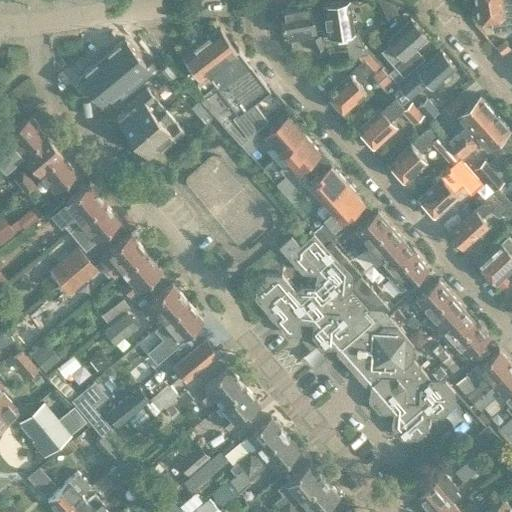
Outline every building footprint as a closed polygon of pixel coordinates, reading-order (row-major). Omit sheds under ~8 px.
[(357,30),(352,30),(348,0),(322,4),(327,36),(344,33),(346,41),(348,56),(352,55),(368,53),(363,44),(357,30)] [(511,0),(473,0),(474,5),(472,7),(473,14),(476,16),(476,20),(491,18),(492,31),(504,29),(511,27),(511,0)] [(294,35),(314,32),(310,6),(279,11),(279,12),(275,13),(277,22),(280,21),(282,37),(284,36),(285,45),(296,44),(294,35)] [(390,43),(381,50),(388,59),(403,75),(423,57),(415,48),(427,37),(417,26),(414,23),(410,19),(387,39),(390,43)] [(230,38),(227,38),(218,27),(192,46),(193,47),(181,56),(199,79),(206,73),(217,88),(218,87),(218,88),(249,64),(237,48),(235,49),(234,47),(234,44),(230,38)] [(309,39),(315,50),(325,45),(319,34),(309,39)] [(119,39),(100,56),(124,83),(132,77),(137,85),(154,71),(148,63),(143,67),(119,39)] [(495,46),(503,54),(509,48),(502,40),(495,46)] [(432,87),(455,66),(440,49),(400,85),(408,94),(425,79),(432,87)] [(100,56),(79,75),(85,82),(84,86),(90,93),(93,92),(101,101),(114,91),(121,99),(137,85),(132,77),(124,83),(100,56)] [(358,81),(373,68),(364,58),(326,92),(342,110),(366,89),(358,81)] [(165,84),(177,73),(167,61),(154,71),(165,84)] [(254,100),(269,88),(249,64),(218,88),(238,112),(224,124),(241,143),(256,130),(255,128),(268,117),(254,100)] [(383,87),(392,80),(380,66),(371,74),(383,87)] [(174,77),(166,85),(174,93),(182,86),(174,77)] [(238,112),(218,88),(218,87),(217,88),(212,92),(210,89),(199,97),(224,124),(238,112)] [(132,137),(165,110),(147,88),(125,106),(127,109),(116,119),(132,137)] [(388,116),(409,98),(400,88),(394,93),(395,94),(357,127),(373,145),(396,125),(388,116)] [(444,108),(450,114),(463,102),(456,94),(443,106),(444,108)] [(457,146),(495,111),(481,95),(459,115),(466,123),(449,139),(457,146)] [(427,98),(418,106),(428,118),(437,110),(427,98)] [(199,116),(208,108),(199,99),(191,106),(199,116)] [(413,123),(423,114),(411,100),(401,109),(413,123)] [(360,104),(352,111),(360,120),(368,113),(360,104)] [(161,150),(183,131),(165,110),(132,137),(133,139),(133,142),(136,146),(140,147),(147,155),(158,146),(161,150)] [(487,147),(509,127),(495,111),(457,146),(463,153),(460,156),(463,159),(471,152),(468,150),(480,139),(487,147)] [(280,152),(303,132),(286,113),(261,135),(256,130),(241,143),(250,152),(258,145),(263,151),(273,143),(280,152)] [(22,152),(45,133),(30,114),(17,124),(14,124),(9,127),(9,131),(6,134),(9,137),(0,143),(0,145),(5,152),(0,155),(0,160),(5,167),(14,160),(13,158),(21,152),(22,152)] [(458,155),(458,154),(431,123),(424,128),(387,161),(403,179),(426,159),(419,151),(431,140),(450,162),(458,155)] [(292,174),(319,150),(303,132),(280,152),(289,162),(280,169),(285,176),(276,183),(284,193),(298,181),(292,174)] [(37,170),(61,151),(45,133),(22,152),(37,170)] [(53,189),(76,170),(61,151),(37,170),(53,189)] [(463,159),(460,156),(452,163),(472,184),(479,178),(463,159)] [(493,189),(503,180),(484,158),(474,167),(493,189)] [(324,202),(346,182),(329,163),(303,186),(298,181),(284,193),(293,202),(303,193),(309,200),(317,208),(324,201),(324,202)] [(454,190),(462,182),(449,167),(418,195),(434,213),(457,193),(454,190)] [(19,185),(29,177),(22,168),(12,177),(19,185)] [(28,195),(37,186),(29,177),(19,185),(28,195)] [(79,220),(102,201),(87,182),(64,201),(62,199),(49,210),(59,222),(72,211),(79,220)] [(332,227),(362,201),(346,182),(324,202),(331,210),(323,216),(332,227)] [(499,187),(493,192),(500,200),(511,213),(511,202),(506,195),(499,187)] [(481,216),(497,201),(490,193),(449,230),(462,245),(487,223),(481,216)] [(95,239),(118,220),(102,201),(79,220),(87,230),(79,236),(87,245),(95,239)] [(24,226),(40,212),(34,204),(17,219),(24,226)] [(367,243),(389,224),(376,210),(350,233),(356,239),(360,236),(367,243)] [(2,214),(0,216),(0,239),(13,229),(2,214)] [(324,245),(330,240),(335,235),(324,222),(313,232),(324,245)] [(375,261),(401,238),(389,224),(367,243),(363,247),(375,261)] [(121,270),(144,250),(128,231),(105,251),(106,252),(98,258),(106,267),(113,261),(121,270)] [(365,378),(369,384),(368,384),(368,399),(378,410),(392,411),(391,425),(401,437),(416,437),(427,427),(427,413),(442,414),(453,404),(453,390),(444,380),(429,379),(411,358),(412,344),(383,311),(388,307),(330,240),(324,245),(313,232),(313,231),(298,244),(289,234),(277,245),(301,272),(314,273),(314,286),(300,285),(294,290),(280,274),(265,273),(254,283),(253,297),(285,334),(297,335),(298,320),(312,321),(311,335),(321,346),(336,347),(337,346),(341,352),(339,355),(362,381),(365,378)] [(482,233),(466,247),(475,257),(490,243),(482,233)] [(511,238),(508,234),(477,262),(493,279),(502,271),(511,262),(511,238)] [(387,275),(413,252),(401,238),(375,261),(387,275)] [(59,279),(88,255),(77,243),(49,268),(51,270),(42,278),(49,286),(58,278),(59,279)] [(351,257),(358,252),(352,245),(346,251),(351,257)] [(137,289),(160,269),(144,250),(121,270),(128,278),(120,285),(129,295),(136,288),(137,289)] [(400,289),(426,266),(413,252),(387,275),(400,289)] [(70,291),(98,267),(88,255),(59,279),(70,291)] [(511,288),(511,283),(502,271),(493,279),(506,294),(511,288)] [(428,312),(449,293),(437,278),(411,301),(417,308),(421,304),(428,312)] [(163,320),(186,300),(170,281),(146,300),(147,301),(139,307),(147,316),(154,310),(163,320)] [(436,329),(462,306),(449,293),(428,312),(434,319),(430,323),(436,329)] [(123,296),(101,314),(108,322),(130,305),(123,296)] [(162,337),(146,350),(156,362),(182,340),(180,337),(202,319),(186,300),(163,320),(153,327),(162,337)] [(452,340),(474,320),(462,306),(436,329),(441,336),(446,332),(452,340)] [(114,343),(137,324),(126,310),(103,329),(114,343)] [(412,326),(419,320),(413,313),(406,319),(412,326)] [(461,358),(487,335),(474,320),(452,340),(459,347),(455,351),(461,358)] [(0,345),(13,338),(8,328),(0,332),(0,345)] [(417,346),(424,339),(416,330),(408,337),(417,346)] [(183,378),(215,351),(204,338),(172,365),(183,378)] [(39,365),(53,353),(43,341),(30,353),(39,365)] [(437,353),(443,348),(438,342),(431,347),(437,353)] [(97,369),(110,359),(101,347),(88,358),(97,369)] [(442,360),(449,354),(443,348),(437,353),(442,360)] [(473,401),(511,366),(511,363),(497,348),(477,365),(487,376),(475,386),(464,373),(455,381),(473,401)] [(28,377),(38,367),(21,349),(11,358),(28,377)] [(218,403),(242,383),(226,365),(203,384),(203,385),(195,391),(203,401),(211,394),(218,403)] [(445,378),(448,375),(439,365),(429,374),(432,377),(445,378)] [(508,400),(511,397),(511,366),(473,401),(479,409),(500,391),(508,400)] [(69,398),(76,392),(56,372),(49,379),(69,398)] [(233,422),(257,402),(242,383),(218,403),(226,412),(218,418),(225,427),(233,421),(233,422)] [(158,408),(175,393),(168,384),(150,399),(158,408)] [(91,406),(92,395),(85,387),(71,399),(95,424),(101,418),(90,407),(91,406)] [(193,397),(187,390),(186,390),(165,408),(171,416),(193,397)] [(0,424),(16,411),(0,391),(0,424)] [(503,436),(511,427),(511,397),(508,400),(511,404),(511,414),(496,428),(503,436)] [(73,406),(57,420),(43,402),(20,420),(39,443),(37,445),(44,454),(69,434),(68,433),(84,420),(73,406)] [(481,411),(476,416),(481,421),(482,423),(487,418),(481,411)] [(274,417),(271,417),(268,414),(245,433),(254,444),(235,459),(236,460),(229,466),(233,471),(282,431),(277,424),(277,421),(274,417)] [(511,427),(503,436),(510,443),(511,441),(511,427)] [(291,437),(288,438),(282,431),(233,471),(234,472),(228,478),(237,489),(248,480),(247,478),(262,465),(263,463),(267,460),(274,467),(296,448),(294,445),(294,441),(291,437)] [(115,464),(124,456),(102,433),(93,441),(115,464)] [(71,439),(59,449),(65,455),(76,445),(71,439)] [(209,455),(208,454),(198,442),(177,460),(188,473),(209,455)] [(454,444),(444,453),(447,456),(450,460),(460,451),(458,449),(454,444)] [(192,490),(227,459),(218,449),(183,480),(192,490)] [(472,472),(482,463),(474,454),(464,463),(472,472)] [(56,455),(46,462),(51,467),(60,461),(56,455)] [(134,469),(135,467),(124,456),(115,464),(127,476),(134,469)] [(314,464),(310,464),(307,460),(284,480),(292,490),(273,505),(279,511),(321,478),(316,471),(316,467),(314,464)] [(158,462),(152,466),(158,472),(163,468),(158,462)] [(463,480),(472,472),(464,463),(455,471),(463,480)] [(455,490),(458,487),(442,468),(431,477),(434,481),(415,498),(427,511),(428,511),(455,489),(455,490)] [(145,480),(134,469),(127,476),(123,479),(135,490),(145,480)] [(80,493),(90,484),(78,470),(47,498),(59,511),(80,493)] [(330,483),(327,484),(321,478),(279,511),(291,511),(303,503),(310,511),(314,511),(336,494),(333,491),(333,488),(330,483)] [(151,511),(152,511),(165,501),(152,485),(139,497),(151,511)] [(482,504),(491,496),(483,486),(474,494),(482,504)] [(459,495),(455,490),(455,489),(428,511),(457,511),(459,510),(451,501),(459,495)] [(194,491),(179,504),(187,511),(201,499),(194,491)] [(59,511),(86,511),(100,500),(94,493),(86,500),(80,493),(59,511)] [(194,511),(222,511),(209,496),(192,510),(194,511)] [(511,511),(511,504),(510,507),(502,497),(484,511),(511,511)] [(102,511),(107,508),(100,500),(86,511),(102,511)]
